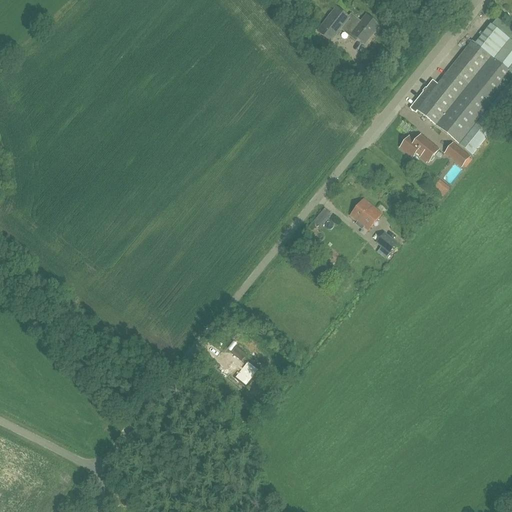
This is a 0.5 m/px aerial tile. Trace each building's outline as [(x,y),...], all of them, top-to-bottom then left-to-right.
[(367,15),(360,23),(357,21),(358,19),(351,14),(349,17),(337,7),(318,32),(330,42),(341,29),(356,41),(358,39),(365,45),(372,35),(371,34),(378,25),(379,26),(380,26),(367,15)] [(418,111),(473,155),(511,106),(511,41),(496,60),(472,42),(438,84),(433,80),(410,109),(416,113),(418,111)] [(434,156),(438,150),(423,138),(419,143),(417,141),(416,142),(409,137),(406,142),(404,142),(401,145),(402,147),(401,148),(413,157),(417,152),(422,156),(421,157),(427,162),(427,161),(429,162),(430,161),(432,161),(435,158),(434,156)] [(444,153),(462,168),(471,156),(453,142),(444,153)] [(459,166),(449,181),(457,186),(467,172),(459,166)] [(448,194),(452,191),(444,182),(440,185),(448,194)] [(368,231),(382,214),(364,199),(350,216),(357,222),(356,224),(362,230),(364,227),(368,231)] [(320,228),(331,215),(324,209),(313,222),(320,228)] [(389,254),(398,243),(385,233),(376,244),(389,254)] [(95,363),(100,358),(95,352),(90,356),(95,363)] [(248,362),(236,377),(246,385),(258,370),(248,362)]
